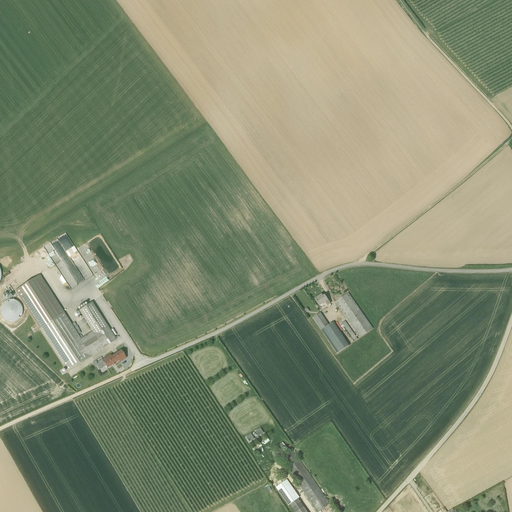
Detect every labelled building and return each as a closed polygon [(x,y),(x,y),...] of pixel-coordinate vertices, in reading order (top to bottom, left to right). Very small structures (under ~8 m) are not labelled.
[(48,249),(67,285),(70,283),(72,286),(75,284),(56,248),(58,247),(56,244),(48,249)] [(16,293),(68,372),(116,340),(91,303),(79,311),(93,333),(81,341),(40,277),(16,293)] [(106,277),(95,284),(98,287),(109,281),(106,277)] [(335,302),(360,338),(373,329),(348,293),(335,302)] [(314,299),(319,306),(325,302),(327,306),(330,304),(325,296),(323,297),(321,295),(314,299)] [(22,315),(22,312),(22,310),(22,308),(21,306),(20,304),(18,302),(16,301),(14,300),(12,300),(11,300),(8,300),(7,301),(5,302),(4,303),(2,304),(2,305),(1,306),(0,308),(0,310),(0,312),(0,313),(1,315),(1,316),(3,318),(3,319),(4,320),(7,322),(8,322),(10,322),(11,322),(12,322),(14,322),(15,322),(16,321),(18,320),(19,320),(20,319),(21,317),(21,315),(22,315)] [(320,313),(313,318),(321,330),(328,325),(320,313)] [(342,323),(354,341),(358,339),(345,321),(342,323)] [(328,325),(321,330),(337,354),(348,346),(333,322),(328,325)] [(102,361),(105,365),(107,368),(112,365),(112,366),(113,366),(112,365),(114,364),(115,364),(115,363),(119,361),(120,363),(126,359),(121,351),(111,357),(110,355),(102,361)] [(329,497),(326,499),(292,450),(280,458),(318,511),(330,504),(329,503),(332,501),(329,497)] [(307,511),(298,499),(299,498),(287,480),(276,488),(289,505),(290,505),(294,511),(307,511)]
